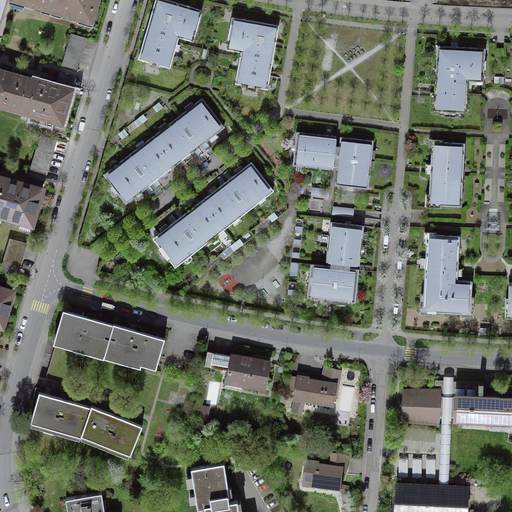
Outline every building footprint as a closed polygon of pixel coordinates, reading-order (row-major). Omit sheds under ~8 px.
[(19,0),(52,10),(55,0),(19,0)] [(55,0),(52,10),(90,21),(91,21),(94,10),(97,11),(100,1),(98,0),(55,0)] [(143,42),(138,59),(149,62),(150,59),(160,62),(159,65),(170,68),(175,51),(170,49),(172,41),(177,43),(179,38),(185,39),(186,34),(195,36),(201,15),(192,13),(194,8),(167,0),(155,0),(151,15),(145,34),(151,36),(150,40),(149,43),(143,42)] [(240,24),(231,22),(227,44),(236,45),(235,51),(241,52),(240,58),(245,59),(244,67),(238,66),(235,84),(246,86),(246,83),(257,84),(257,87),(267,89),(270,78),(271,72),(265,71),(267,63),(272,64),(275,46),(279,26),(241,19),(240,24)] [(71,34),(67,49),(81,54),(84,46),(86,38),(71,34)] [(435,91),(435,92),(468,94),(468,93),(463,93),(463,85),(467,86),(468,86),(469,81),(476,81),(476,80),(476,75),(482,75),(482,76),(484,76),(484,69),(485,69),(485,61),(485,54),(484,54),(477,54),(477,49),(478,49),(478,48),(454,47),(441,46),(441,47),(438,50),(437,50),(435,85),(436,85),(437,84),(440,84),(440,92),(435,91)] [(67,49),(62,65),(77,69),(79,61),(81,54),(67,49)] [(13,108),(23,111),(32,80),(20,76),(21,73),(17,72),(13,71),(12,74),(0,70),(0,103),(13,107),(13,108)] [(44,83),(32,80),(23,111),(32,114),(32,113),(52,119),(52,120),(61,122),(75,76),(60,72),(56,87),(51,86),(52,82),(49,81),(45,80),(44,83)] [(468,94),(435,92),(434,101),(434,111),(467,113),(468,94)] [(153,136),(175,165),(183,159),(181,157),(188,151),(190,154),(200,147),(209,139),(207,137),(214,131),(216,134),(225,127),(202,98),(194,105),(196,107),(189,113),(187,110),(168,125),(170,127),(163,133),(161,130),(153,136)] [(161,108),(157,103),(153,106),(157,112),(159,110),(161,108)] [(146,121),(142,115),(135,121),(139,126),(142,123),(146,121)] [(128,135),(123,129),(119,133),(123,138),(125,136),(128,135)] [(337,165),(335,185),(368,188),(370,168),(366,168),(367,160),(371,161),(371,158),(367,157),(368,150),(372,150),(373,141),(340,137),(339,146),(337,146),(335,146),(336,136),(297,132),(293,165),(307,166),(308,163),(318,164),(318,167),(332,169),(333,164),(337,165)] [(41,135),(37,146),(53,151),(55,145),(56,140),(41,135)] [(167,172),(175,165),(153,136),(145,143),(147,145),(140,150),(138,148),(119,163),(121,165),(114,171),(112,168),(103,175),(112,186),(114,184),(120,191),(117,193),(126,204),(134,197),(132,195),(139,189),(141,192),(151,184),(160,177),(158,175),(165,169),(167,172)] [(428,170),(426,205),(458,207),(462,145),(430,143),(428,170)] [(53,151),(37,146),(31,168),(47,172),(50,162),(53,151)] [(210,194),(202,200),(225,229),(232,223),(231,220),(238,215),(239,217),(258,203),(257,200),(264,195),(265,197),(274,191),(251,162),(243,168),(245,171),(238,176),(236,174),(226,181),(217,188),(219,191),(212,196),(210,194)] [(46,176),(47,172),(31,168),(29,175),(45,180),(46,176)] [(109,234),(134,215),(126,204),(117,193),(112,186),(103,175),(100,170),(78,245),(90,249),(109,234)] [(3,178),(0,189),(0,213),(3,214),(2,215),(21,221),(21,220),(31,223),(31,224),(32,224),(36,210),(37,211),(40,200),(39,200),(42,189),(26,184),(26,185),(21,184),(17,182),(3,178)] [(330,189),(291,185),(290,192),(329,196),(330,193),(330,189)] [(217,235),(225,229),(202,200),(194,206),(196,209),(189,214),(187,212),(178,219),(168,226),(170,229),(163,234),(161,232),(153,238),(155,241),(161,249),(164,247),(169,254),(167,256),(175,267),(184,261),(182,258),(189,253),(191,255),(210,241),(208,238),(215,233),(217,235)] [(354,208),(333,206),(332,214),(353,217),(354,213),(354,208)] [(277,218),(273,213),(271,215),(269,216),(273,221),(277,218)] [(304,219),(296,218),(292,257),(299,258),(301,238),(304,219)] [(331,266),(311,264),(307,297),(327,299),(328,295),(335,296),(335,300),(338,300),(338,296),(346,297),(345,301),(355,302),(359,269),(349,268),(350,266),(350,264),(359,265),(364,225),(331,222),(326,261),(331,262),(331,266)] [(119,247),(100,262),(97,274),(143,286),(155,241),(153,238),(144,227),(119,247)] [(423,263),(420,313),(469,315),(470,283),(454,282),(456,236),(421,234),(420,247),(424,247),(423,263)] [(10,239),(4,260),(20,265),(23,254),(26,244),(10,239)] [(242,245),(238,240),(235,242),(232,245),(236,250),(242,245)] [(4,260),(1,270),(17,274),(18,270),(20,265),(4,260)] [(299,262),(291,262),(290,275),(297,276),(298,269),(299,262)] [(205,274),(201,268),(199,270),(197,272),(201,277),(205,274)] [(296,282),(289,281),(287,294),(295,295),(296,289),(296,282)] [(0,323),(2,324),(1,325),(2,325),(6,313),(8,313),(11,302),(9,302),(12,290),(0,286),(0,323)] [(105,355),(114,324),(113,324),(88,317),(63,310),(54,340),(55,340),(58,340),(74,345),(105,354),(105,355)] [(139,331),(114,324),(105,355),(106,353),(142,364),(141,364),(156,369),(164,338),(139,331)] [(74,345),(58,340),(52,360),(47,379),(63,383),(74,345)] [(231,356),(208,351),(205,366),(229,370),(227,379),(243,382),(243,385),(265,389),(270,361),(255,359),(232,354),(231,356)] [(304,377),(298,376),(290,375),(287,391),(295,392),(294,397),(289,411),(299,414),(304,399),(333,404),(334,399),(335,399),(337,385),(341,370),(326,366),(322,382),(308,380),(308,378),(304,377)] [(484,382),(453,381),(453,383),(448,383),(444,383),(444,380),(435,380),(435,386),(440,387),(440,389),(440,416),(442,417),(451,417),(454,417),(454,419),(510,421),(511,423),(511,397),(482,396),(483,390),(484,382)] [(403,404),(403,406),(402,419),(438,422),(440,416),(440,389),(404,390),(403,395),(403,404)] [(81,437),(92,405),(91,405),(91,407),(65,399),(39,392),(31,422),(81,437)] [(92,405),(81,437),(82,435),(130,455),(142,426),(117,415),(92,405)] [(448,485),(451,417),(442,417),(439,485),(444,485),(448,485)] [(318,467),(306,465),(303,486),(340,491),(341,508),(352,507),(350,488),(340,486),(342,472),(341,472),(342,470),(342,467),(346,468),(347,458),(332,456),(330,471),(317,469),(318,467)] [(399,457),(398,477),(408,477),(408,458),(413,458),(412,477),(421,477),(422,458),(426,458),(426,477),(435,478),(435,458),(433,458),(432,458),(432,459),(431,459),(430,459),(429,458),(428,458),(419,458),(418,458),(417,458),(416,458),(415,458),(406,458),(405,458),(404,458),(403,458),(402,458),(401,457),(399,457)] [(205,511),(239,511),(237,499),(229,501),(229,498),(229,496),(224,462),(191,467),(197,508),(205,506),(205,511)] [(439,485),(396,483),(394,511),(396,511),(398,511),(466,511),(468,486),(448,485),(444,485),(439,485)] [(104,511),(104,504),(102,492),(69,497),(71,511),(104,511)]
